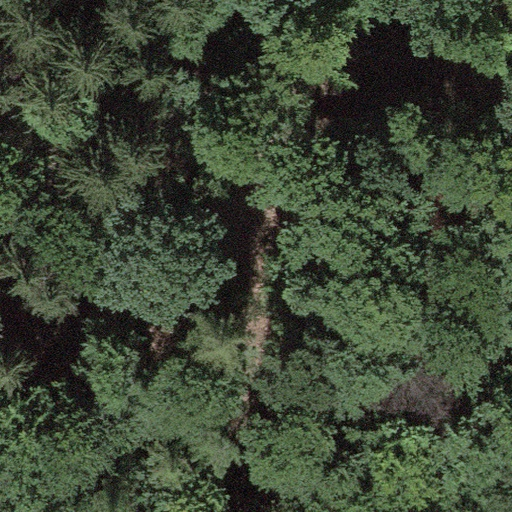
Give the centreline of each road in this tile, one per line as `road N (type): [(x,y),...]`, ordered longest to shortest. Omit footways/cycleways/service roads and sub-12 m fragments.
road 1 (track): [(118,201),(99,313),(123,406),(152,451),(203,499),(282,511)]
road 2 (track): [(206,0),(118,201),(0,310)]
